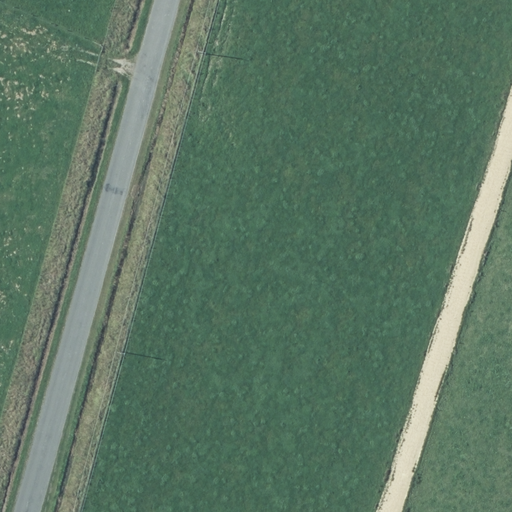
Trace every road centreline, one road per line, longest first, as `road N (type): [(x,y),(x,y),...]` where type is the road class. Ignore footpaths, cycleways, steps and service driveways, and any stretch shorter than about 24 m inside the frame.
road 1 (unclassified): [(164,0),(25,511)]
road 2 (track): [(511,116),(389,511)]
